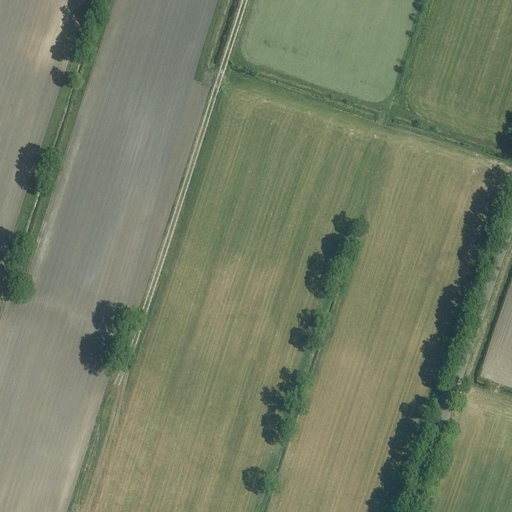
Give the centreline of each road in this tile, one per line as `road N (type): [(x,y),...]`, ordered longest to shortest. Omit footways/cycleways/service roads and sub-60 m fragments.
road 1 (track): [(73,511),(244,0)]
road 2 (unclassified): [(412,511),(511,236)]
